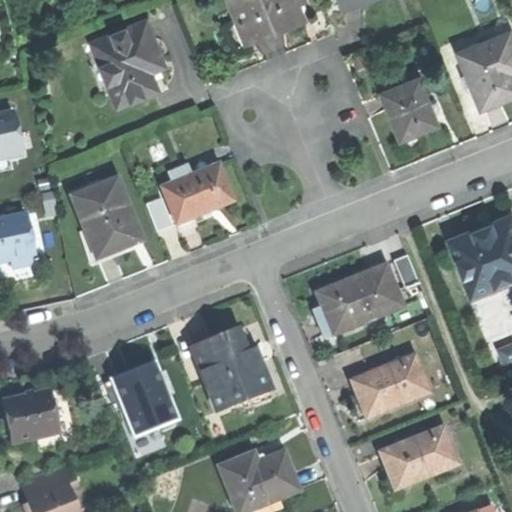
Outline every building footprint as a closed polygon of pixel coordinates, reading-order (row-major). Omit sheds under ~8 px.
[(231,0),(248,40),(277,28),(300,18),(292,1),(294,0),(231,0)] [(340,0),(345,10),(368,0),(340,0)] [(108,83),(117,107),(159,90),(155,81),(151,72),(166,66),(147,20),(92,42),(100,62),(91,66),(99,87),(108,83)] [(457,53),(480,107),(499,99),(511,93),(511,77),(510,73),(511,71),(511,39),(509,31),(457,53)] [(378,92),(398,140),(417,132),(437,124),(418,76),(378,92)] [(0,159),(21,155),(13,114),(0,117),(0,159)] [(161,186),(175,223),(203,212),(232,201),(218,164),(190,175),(171,182),(161,186)] [(167,172),(171,182),(190,175),(186,165),(167,172)] [(72,198),(96,257),(117,249),(139,240),(116,180),(72,198)] [(154,231),(170,226),(160,197),(143,203),(154,231)] [(446,239),(470,296),(511,279),(511,222),(509,214),(475,227),(446,239)] [(0,263),(35,256),(27,216),(0,221),(0,263)] [(314,293),(331,335),(401,306),(384,264),(346,280),(314,293)] [(189,350),(214,412),(238,402),(242,410),(271,399),(254,360),(241,328),(189,350)] [(511,342),(500,347),(507,365),(511,363),(511,342)] [(357,400),(364,417),(427,392),(412,356),(350,381),(357,400)] [(134,436),(175,419),(152,363),(130,372),(111,380),(122,407),(134,436)] [(114,411),(122,407),(111,380),(103,383),(114,411)] [(7,424),(12,444),(60,434),(51,393),(3,404),(7,424)] [(387,471),(394,487),(455,462),(441,427),(379,452),(387,471)] [(218,467),(236,511),(247,511),(299,490),(290,468),(284,453),(256,464),(252,453),(218,467)] [(77,511),(74,503),(84,499),(69,463),(20,483),(30,508),(31,511),(77,511)]
